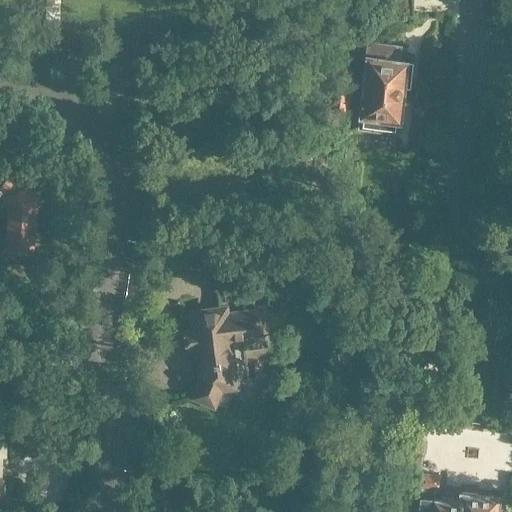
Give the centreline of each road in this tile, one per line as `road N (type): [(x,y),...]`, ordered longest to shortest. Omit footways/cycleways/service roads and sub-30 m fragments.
road 1 (residential): [(100,511),(119,444),(108,328),(119,156),(111,137),(66,99),(0,80)]
road 2 (residential): [(511,304),(483,273),(452,217),(451,163),(470,68)]
